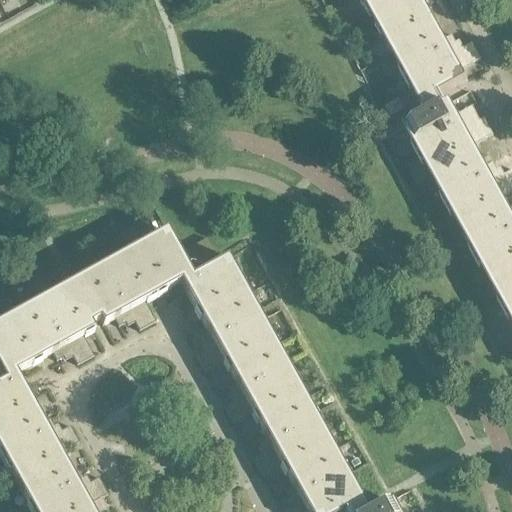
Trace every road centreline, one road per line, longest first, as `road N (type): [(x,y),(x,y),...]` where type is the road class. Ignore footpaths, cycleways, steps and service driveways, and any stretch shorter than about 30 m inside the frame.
road 1 (residential): [(133,511),(82,420),(79,393),(114,361),(155,346),(177,353),(188,369),(264,511)]
road 2 (residential): [(457,0),(496,80),(494,117),(511,152)]
